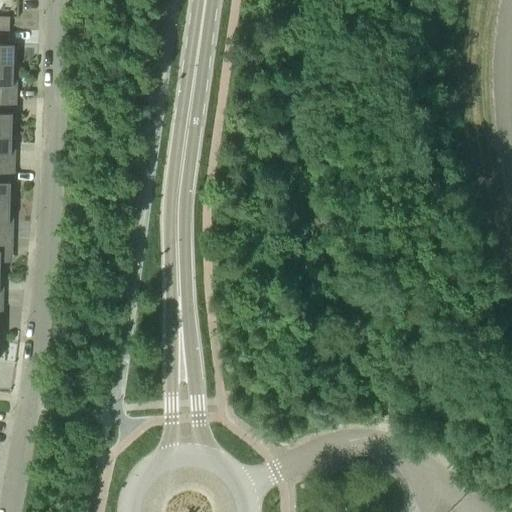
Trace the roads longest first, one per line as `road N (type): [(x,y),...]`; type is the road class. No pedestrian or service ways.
road 1 (residential): [(58,0),(47,261),(11,511)]
road 2 (secondary): [(185,456),(178,196),(206,0)]
